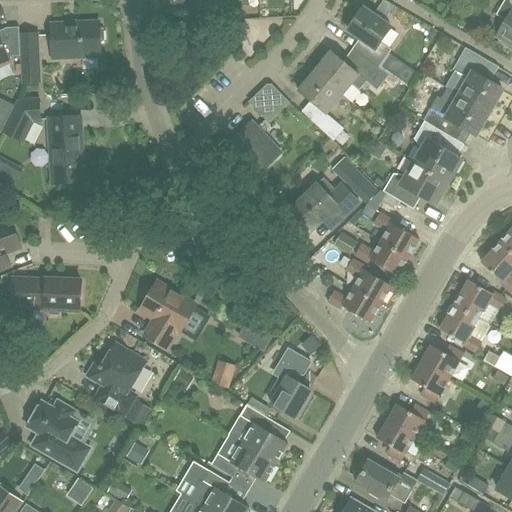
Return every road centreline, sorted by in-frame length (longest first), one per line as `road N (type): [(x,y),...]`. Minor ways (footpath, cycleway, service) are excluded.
road 1 (residential): [(0,395),(62,366),(96,331),(131,250),(143,240),(221,213)]
road 2 (tertiary): [(370,385),(479,210),(511,194)]
road 3 (residential): [(370,385),(221,213)]
road 4 (residential): [(174,160),(322,0)]
road 5 (residential): [(174,160),(144,100),(132,0)]
road 6 (tertiary): [(297,511),(370,385)]
road 7 (residential): [(395,0),(511,65)]
